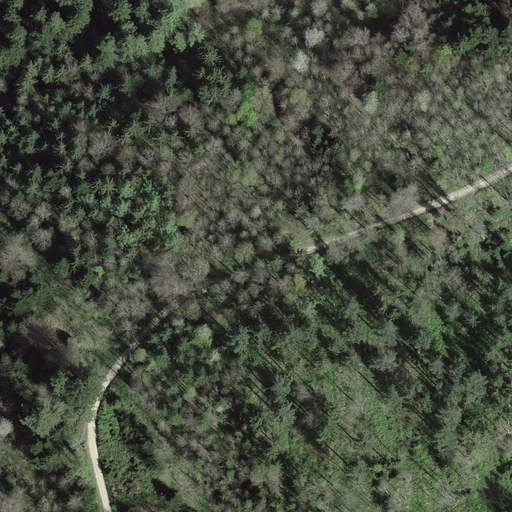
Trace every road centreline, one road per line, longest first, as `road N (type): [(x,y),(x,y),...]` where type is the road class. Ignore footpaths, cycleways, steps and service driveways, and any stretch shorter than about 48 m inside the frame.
road 1 (track): [(107,511),(90,422),(105,378),(158,314),(192,292),(511,166)]
road 2 (track): [(256,0),(100,76),(0,104)]
